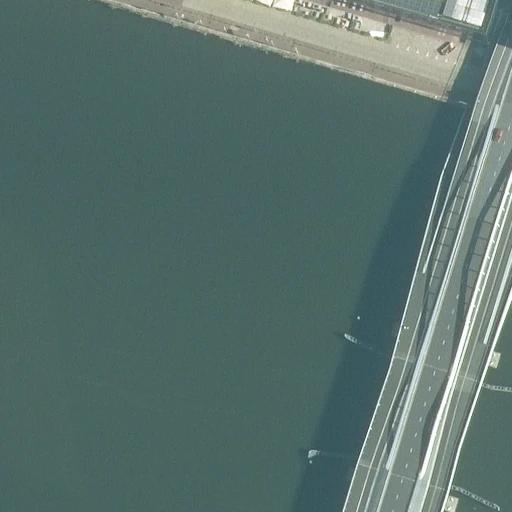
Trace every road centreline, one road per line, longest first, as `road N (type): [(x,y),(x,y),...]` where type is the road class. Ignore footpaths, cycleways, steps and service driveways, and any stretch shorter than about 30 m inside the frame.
road 1 (tertiary): [(511,127),(396,511)]
road 2 (residential): [(511,96),(188,0)]
